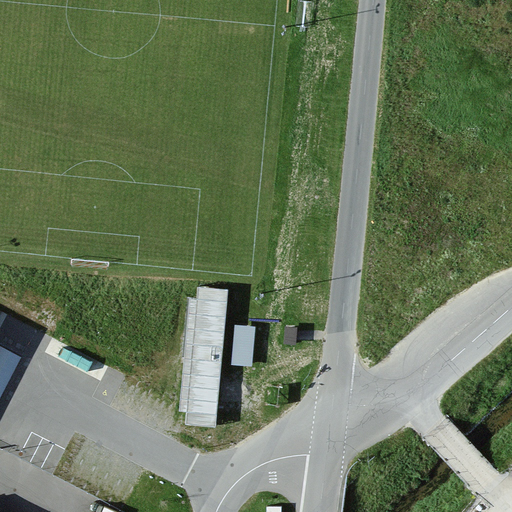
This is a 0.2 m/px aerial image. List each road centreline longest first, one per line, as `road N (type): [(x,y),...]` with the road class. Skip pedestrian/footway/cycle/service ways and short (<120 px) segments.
road 1 (tertiary): [(372,0),(332,403)]
road 2 (tertiary): [(511,307),(409,393),(376,404),(332,403)]
road 3 (tertiary): [(326,454),(259,466),(233,483),(217,511)]
